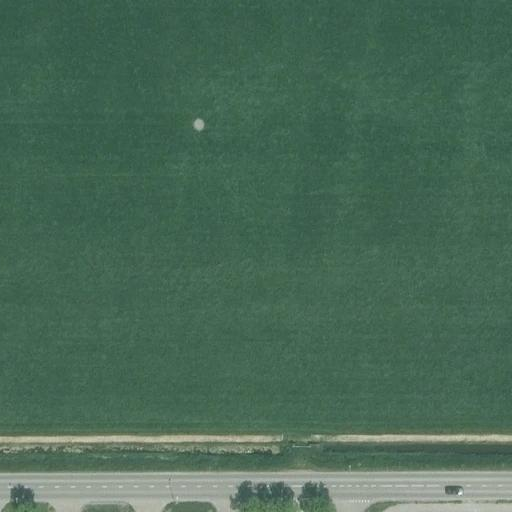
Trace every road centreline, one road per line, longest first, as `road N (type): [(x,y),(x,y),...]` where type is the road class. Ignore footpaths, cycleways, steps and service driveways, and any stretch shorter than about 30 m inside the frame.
road 1 (tertiary): [(0,489),(350,488)]
road 2 (tertiary): [(350,488),(511,487)]
